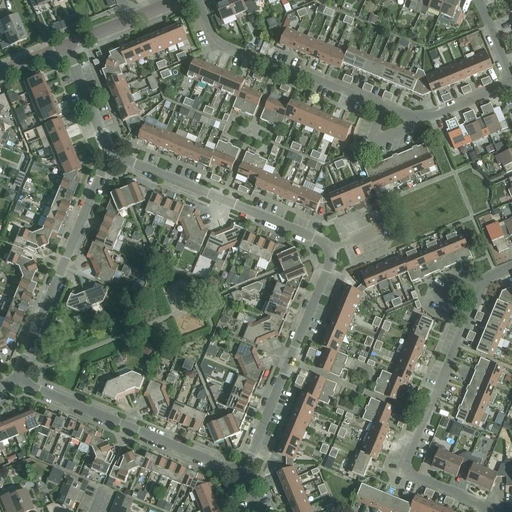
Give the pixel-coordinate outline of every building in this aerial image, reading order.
[(50,1),(49,0),(29,0),(33,8),(50,1)] [(235,16),(228,0),(226,0),(216,4),(220,14),(214,16),(219,27),(225,25),(223,21),(235,16)] [(253,13),(249,2),(244,4),(242,0),(228,0),(235,16),(247,11),(248,15),(253,13)] [(263,0),(252,0),(249,2),(253,13),(258,11),(255,3),(263,0)] [(407,0),(411,2),(408,9),(420,14),(421,11),(425,3),(425,0),(407,0)] [(425,3),(421,11),(427,13),(429,9),(440,13),(445,0),(431,0),(432,1),(428,0),(425,0),(425,3)] [(454,0),(445,0),(440,13),(452,18),(450,23),(456,25),(461,13),(455,11),(459,2),(454,0)] [(364,9),(361,18),(368,21),(371,12),(364,9)] [(0,23),(5,35),(21,28),(16,16),(8,19),(5,13),(0,10),(0,23)] [(60,23),(63,30),(67,28),(78,23),(76,17),(64,21),(60,23)] [(54,33),(61,30),(58,23),(52,25),(53,27),(51,28),(54,33)] [(170,29),(176,45),(187,41),(180,25),(170,29)] [(26,40),(21,28),(5,35),(7,41),(0,43),(0,45),(2,50),(26,40)] [(160,33),(166,49),(176,45),(170,29),(160,33)] [(290,49),(297,33),(286,29),(280,45),(290,49)] [(150,37),(156,53),(166,49),(160,33),(150,37)] [(300,53),(307,37),(297,33),(290,49),(300,53)] [(140,41),(146,57),(156,53),(150,37),(140,41)] [(310,57),(317,41),(307,37),(300,53),(310,57)] [(130,45),(136,61),(146,57),(140,41),(130,45)] [(320,62),(327,45),(317,41),(310,57),(320,62)] [(264,42),(259,54),(265,56),(269,45),(264,42)] [(120,50),(126,66),(136,61),(130,45),(120,50)] [(330,66),(337,50),(327,45),(320,62),(330,66)] [(352,68),(359,52),(349,48),(346,54),(347,54),(342,64),(343,64),(352,68)] [(126,66),(120,50),(109,54),(111,58),(110,58),(105,68),(106,70),(102,71),(107,82),(123,75),(120,68),(126,66)] [(347,54),(346,54),(337,50),(330,66),(340,70),(343,64),(342,64),(347,54)] [(352,68),(362,73),(369,57),(359,52),(352,68)] [(486,52),(475,57),(482,73),(493,68),(486,52)] [(369,57),(362,73),(372,77),(379,61),(369,57)] [(475,57),(465,61),(472,77),(482,73),(475,57)] [(197,82),(204,65),(194,60),(187,77),(197,82)] [(389,65),(379,61),(372,77),(382,81),(389,65)] [(472,77),(465,61),(456,65),(462,81),(472,77)] [(197,82),(207,86),(214,69),(204,65),(197,82)] [(382,81),(392,85),(399,69),(389,65),(382,81)] [(446,69),(452,85),(462,81),(456,65),(446,69)] [(169,69),(161,72),(164,79),(172,76),(169,69)] [(217,90),(224,73),(214,69),(207,86),(217,90)] [(399,69),(392,85),(402,89),(409,73),(399,69)] [(436,73),(442,89),(452,85),(446,69),(436,73)] [(432,93),(442,89),(436,73),(426,77),(424,72),(418,70),(415,76),(409,73),(402,89),(413,93),(422,97),(432,93)] [(217,90),(227,94),(234,77),(224,73),(217,90)] [(23,83),(27,93),(46,85),(42,75),(23,83)] [(127,85),(123,75),(107,82),(111,92),(127,85)] [(234,77),(227,94),(237,98),(242,87),(243,87),(245,81),(234,77)] [(27,93),(31,103),(50,95),(46,85),(27,93)] [(131,95),(127,85),(111,92),(115,102),(131,95)] [(252,91),(243,87),(242,87),(237,98),(232,108),(243,113),(252,91)] [(252,91),(243,113),(253,117),(262,95),(252,91)] [(0,113),(1,112),(3,113),(10,110),(4,94),(0,95),(0,113)] [(31,103),(35,113),(54,105),(50,95),(31,103)] [(119,112),(135,105),(131,95),(115,102),(119,112)] [(270,124),(279,102),(269,98),(260,120),(270,124)] [(20,101),(23,111),(28,109),(25,99),(20,101)] [(281,128),(285,118),(289,106),(279,102),(270,124),(281,128)] [(295,122),(301,106),(291,102),(289,106),(285,118),(295,122)] [(499,107),(493,109),(491,104),(480,108),(483,115),(481,116),(482,118),(487,129),(489,135),(502,130),(499,124),(505,121),(499,107)] [(58,116),(54,105),(35,113),(40,123),(58,116)] [(139,115),(135,105),(119,112),(123,122),(126,121),(129,127),(138,123),(143,120),(139,115)] [(305,126),(311,110),(301,106),(295,122),(305,126)] [(305,126),(315,130),(321,114),(311,110),(305,126)] [(487,129),(482,118),(477,120),(473,111),(463,115),(466,122),(464,123),(464,125),(472,143),(484,138),(481,131),(487,129)] [(321,114),(315,130),(325,134),(331,118),(321,114)] [(334,138),(341,122),(331,118),(325,134),(334,138)] [(472,143),(464,125),(459,127),(455,118),(445,123),(448,130),(446,131),(454,150),(472,143)] [(41,127),(45,137),(64,129),(60,119),(41,127)] [(138,139),(149,143),(155,127),(145,123),(143,120),(138,123),(142,129),(138,139)] [(351,127),(341,122),(334,138),(345,143),(351,127)] [(155,127),(149,143),(159,147),(165,131),(155,127)] [(45,137),(49,147),(68,139),(64,129),(45,137)] [(165,131),(159,147),(169,151),(175,135),(165,131)] [(175,135),(169,151),(179,155),(185,139),(175,135)] [(275,143),(280,145),(283,139),(278,136),(275,143)] [(49,147),(54,157),(72,149),(68,139),(49,147)] [(185,139),(179,155),(189,160),(195,144),(185,139)] [(210,164),(211,164),(220,168),(229,146),(219,141),(215,152),(210,164)] [(199,164),(205,148),(195,144),(189,160),(199,164)] [(425,144),(415,148),(426,175),(430,173),(429,169),(434,166),(425,144)] [(229,146),(220,168),(231,172),(240,150),(229,146)] [(279,148),(274,146),(271,152),(277,155),(279,148)] [(205,148),(199,164),(209,168),(211,164),(210,164),(215,152),(205,148)] [(426,175),(415,148),(405,153),(414,175),(419,173),(421,177),(426,175)] [(54,157),(58,167),(76,159),(72,149),(54,157)] [(511,149),(495,157),(498,165),(502,164),(506,173),(511,171),(511,149)] [(469,155),(472,162),(478,160),(475,152),(469,155)] [(248,179),(257,157),(246,153),(237,175),(248,179)] [(395,157),(406,183),(410,181),(409,177),(414,175),(405,153),(395,157)] [(248,179),(257,183),(262,171),(263,172),(267,161),(257,157),(248,179)] [(401,185),(406,183),(395,157),(385,161),(394,183),(399,181),(401,185)] [(11,161),(14,167),(20,165),(17,158),(11,161)] [(58,167),(63,179),(78,185),(80,180),(74,177),(77,171),(81,170),(76,159),(58,167)] [(385,161),(375,165),(386,191),(390,189),(389,185),(394,183),(385,161)] [(386,191),(375,165),(364,169),(369,180),(374,191),(379,189),(381,193),(386,191)] [(9,179),(14,182),(19,171),(14,169),(9,179)] [(257,183),(255,187),(266,192),(272,176),(263,172),(262,171),(257,183)] [(272,176),(266,192),(276,196),(282,180),(272,176)] [(63,179),(59,189),(74,195),(78,185),(63,179)] [(286,200),(292,184),(282,180),(276,196),(286,200)] [(359,184),(366,200),(376,195),(374,191),(369,180),(359,184)] [(124,189),(131,207),(144,202),(149,204),(153,195),(154,195),(155,193),(140,187),(139,187),(138,184),(124,189)] [(296,204),(302,188),(292,184),(286,200),(296,204)] [(349,188),(356,204),(366,200),(359,184),(349,188)] [(306,208),(312,192),(302,188),(296,204),(306,208)] [(346,208),(356,204),(349,188),(339,192),(346,208)] [(69,205),(74,195),(59,189),(54,199),(69,205)] [(118,217),(119,212),(131,207),(124,189),(111,195),(112,198),(111,199),(105,213),(108,214),(117,218),(118,217)] [(6,190),(3,199),(13,203),(16,194),(6,190)] [(326,203),(326,196),(323,196),(312,192),(306,208),(316,212),(320,203),(326,203)] [(346,208),(339,192),(329,196),(326,196),(326,203),(332,203),(335,212),(346,208)] [(156,217),(163,199),(154,195),(153,195),(149,204),(145,212),(156,217)] [(54,199),(50,209),(65,215),(69,205),(54,199)] [(163,199),(156,217),(166,221),(173,203),(163,199)] [(176,225),(178,221),(177,221),(183,207),(182,207),(173,203),(166,221),(176,225)] [(184,230),(201,222),(198,215),(199,211),(183,205),(182,207),(183,207),(177,221),(178,221),(181,222),(184,230)] [(61,225),(65,215),(50,209),(46,219),(61,225)] [(104,223),(121,231),(125,220),(118,217),(117,218),(108,214),(104,223)] [(46,219),(42,229),(57,235),(61,225),(46,219)] [(204,230),(201,222),(184,230),(187,237),(185,240),(201,247),(208,231),(204,230)] [(100,233),(117,241),(121,231),(104,223),(100,233)] [(510,238),(506,226),(500,228),(498,223),(486,228),(494,247),(496,246),(499,253),(509,249),(505,240),(510,238)] [(237,246),(240,247),(246,233),(247,234),(248,231),(232,225),(230,228),(223,231),(230,249),(237,246)] [(13,244),(29,251),(31,245),(26,243),(29,234),(19,229),(13,244)] [(31,245),(29,251),(33,253),(34,251),(48,245),(47,243),(49,238),(55,240),(57,235),(42,229),(41,230),(31,235),(29,234),(26,243),(31,245)] [(222,252),(230,249),(223,231),(215,234),(212,233),(205,249),(221,255),(222,252)] [(109,250),(112,251),(113,251),(117,241),(100,233),(96,243),(95,243),(109,249),(109,250)] [(238,251),(249,255),(256,237),(247,234),(246,233),(240,247),(238,251)] [(455,233),(450,235),(462,262),(472,258),(463,235),(457,238),(455,233)] [(452,266),(462,262),(450,235),(446,237),(448,242),(442,244),(452,266)] [(249,255),(259,259),(266,242),(256,237),(249,255)] [(442,270),(452,266),(442,244),(437,246),(435,241),(430,243),(442,270)] [(95,243),(96,243),(93,242),(87,258),(90,259),(93,267),(111,260),(110,259),(114,257),(112,251),(109,250),(109,249),(95,243)] [(269,264),(273,255),(272,255),(276,246),(275,246),(266,242),(259,259),(269,264)] [(276,243),(275,246),(276,246),(272,255),(273,255),(277,257),(282,269),(300,262),(295,249),(291,250),(291,249),(276,243)] [(422,252),(432,274),(442,270),(430,243),(426,245),(428,250),(422,252)] [(5,263),(16,267),(20,258),(25,260),(28,254),(12,248),(5,263)] [(432,274),(422,252),(417,254),(415,250),(411,252),(422,278),(432,274)] [(407,272),(407,273),(411,283),(422,278),(411,252),(406,254),(408,258),(403,260),(402,260),(407,272)] [(22,278),(21,280),(36,286),(38,281),(33,278),(35,273),(37,272),(31,258),(32,256),(28,254),(25,260),(20,258),(16,267),(18,268),(22,278)] [(144,257),(137,254),(135,260),(141,263),(144,257)] [(402,260),(403,260),(401,256),(391,261),(397,277),(407,273),(407,272),(402,260)] [(114,267),(111,260),(93,267),(96,275),(95,278),(111,284),(117,269),(114,267)] [(381,265),(387,281),(397,277),(391,261),(381,265)] [(287,282),(286,287),(285,287),(295,291),(295,292),(297,293),(303,278),(303,277),(306,276),(300,262),(282,269),(287,282)] [(371,269),(377,285),(387,281),(381,265),(371,269)] [(143,269),(140,278),(146,280),(149,271),(143,269)] [(377,285),(371,269),(360,273),(364,282),(360,286),(365,291),(367,289),(377,285)] [(21,280),(17,289),(32,296),(36,286),(21,280)] [(291,301),(295,292),(295,291),(285,287),(286,287),(277,283),(273,294),(291,301)] [(84,290),(91,308),(103,302),(108,290),(93,284),(91,287),(84,290)] [(347,286),(342,297),(358,303),(363,293),(365,291),(360,286),(356,290),(347,286)] [(497,301),(493,311),(509,318),(511,312),(511,311),(511,286),(511,287),(511,288),(502,292),(498,301),(497,301)] [(17,289),(13,299),(28,306),(32,296),(17,289)] [(78,313),(91,308),(84,290),(76,293),(73,292),(66,308),(78,313)] [(246,294),(238,291),(232,293),(235,301),(241,304),(246,294)] [(286,311),(291,301),(273,294),(269,304),(286,311)] [(342,297),(338,307),(354,313),(358,303),(342,297)] [(3,303),(2,307),(23,316),(28,306),(13,299),(10,306),(3,303)] [(282,321),(283,320),(286,311),(269,304),(265,314),(269,316),(269,315),(282,321)] [(23,316),(2,307),(0,310),(7,313),(4,319),(19,326),(23,316)] [(350,323),(354,313),(338,307),(334,317),(350,323)] [(493,311),(489,321),(505,328),(509,318),(493,311)] [(285,321),(283,320),(282,321),(269,315),(269,316),(267,319),(260,322),(267,339),(275,336),(278,337),(285,321)] [(413,326),(429,333),(433,322),(417,316),(413,326)] [(334,317),(330,327),(346,333),(350,323),(334,317)] [(15,336),(19,326),(4,319),(0,329),(15,336)] [(489,321),(485,331),(501,338),(505,328),(489,321)] [(243,339),(258,346),(260,342),(267,339),(260,322),(252,325),(249,324),(243,339)] [(429,333),(413,326),(409,336),(425,343),(429,333)] [(330,327),(326,337),(342,343),(346,333),(330,327)] [(8,339),(13,341),(15,336),(0,329),(0,351),(7,349),(5,345),(8,339)] [(485,331),(481,341),(496,348),(501,338),(485,331)] [(405,346),(421,353),(425,343),(409,336),(405,346)] [(321,347),(326,349),(326,348),(338,353),(342,343),(326,337),(321,347)] [(481,341),(476,352),(492,358),(496,348),(481,341)] [(241,368),(259,361),(255,353),(257,350),(241,343),(234,359),(238,360),(241,368)] [(401,356),(417,363),(421,353),(405,346),(401,356)] [(326,349),(322,358),(344,367),(348,357),(338,353),(326,348),(326,349)] [(397,366),(413,373),(417,363),(401,356),(397,366)] [(322,358),(317,369),(339,378),(344,367),(322,358)] [(476,369),(503,380),(505,375),(500,373),(503,368),(481,358),(476,369)] [(259,361),(241,368),(244,375),(243,378),(243,379),(256,384),(256,385),(258,386),(265,370),(262,368),(259,361)] [(404,381),(408,383),(413,373),(397,366),(393,375),(393,376),(404,381)] [(472,379),(494,388),(496,383),(501,384),(503,380),(476,369),(472,379)] [(378,382),(400,391),(404,381),(393,376),(393,375),(382,371),(378,382)] [(120,378),(127,396),(135,393),(138,394),(145,378),(132,373),(120,378)] [(243,379),(243,378),(239,376),(239,377),(235,375),(231,385),(252,394),(256,385),(256,384),(243,379)] [(332,395),(337,384),(315,375),(310,386),(332,395)] [(127,396),(120,378),(108,383),(103,396),(118,402),(120,399),(127,396)] [(494,388),(472,379),(468,389),(494,400),(496,395),(492,393),(494,388)] [(147,398),(150,405),(168,398),(165,390),(166,387),(150,381),(144,396),(147,398)] [(400,391),(378,382),(374,392),(396,401),(400,391)] [(227,395),(230,397),(248,404),(252,394),(231,385),(227,395)] [(328,405),(332,395),(310,386),(306,395),(306,396),(318,401),(328,405)] [(492,404),(494,400),(468,389),(464,399),(486,408),(488,403),(492,404)] [(314,411),(318,401),(306,396),(306,395),(302,393),(298,404),(314,411)] [(248,404),(230,397),(226,407),(234,411),(234,410),(244,414),(248,404)] [(171,406),(168,398),(150,405),(154,413),(152,416),(168,423),(169,421),(169,420),(174,407),(171,406)] [(367,409),(389,418),(393,408),(371,399),(367,409)] [(460,409),(486,420),(488,415),(484,413),(486,408),(464,399),(460,409)] [(175,403),(174,407),(169,420),(169,421),(179,424),(186,407),(175,403)] [(310,421),(314,411),(298,404),(294,414),(310,421)] [(196,411),(186,407),(179,424),(189,429),(196,411)] [(21,413),(29,432),(41,427),(47,412),(42,410),(39,415),(33,413),(32,409),(21,413)] [(385,428),(389,418),(367,409),(362,419),(373,424),(373,423),(385,428)] [(486,420),(460,409),(455,419),(477,428),(480,423),(484,424),(486,420)] [(246,415),(244,414),(234,410),(234,411),(232,416),(220,421),(227,439),(241,433),(239,429),(240,429),(246,415)] [(206,415),(196,411),(189,429),(198,433),(199,433),(202,423),(203,424),(206,415)] [(47,412),(41,427),(51,431),(57,416),(47,412)] [(21,413),(11,417),(24,449),(27,446),(22,434),(29,432),(21,413)] [(306,431),(310,421),(294,414),(290,424),(306,431)] [(61,435),(67,420),(57,416),(51,431),(61,435)] [(11,417),(1,421),(9,440),(15,437),(19,445),(20,444),(23,451),(24,449),(11,417)] [(71,439),(77,424),(67,420),(61,435),(71,439)] [(0,421),(0,446),(2,452),(5,450),(2,443),(9,440),(1,421),(0,421)] [(208,426),(203,424),(202,423),(199,433),(198,433),(197,435),(212,441),(213,441),(214,444),(227,439),(220,421),(208,426)] [(373,423),(373,424),(369,433),(385,440),(389,429),(385,428),(373,423)] [(454,423),(452,428),(459,432),(462,426),(454,423)] [(81,443),(87,428),(77,424),(71,439),(81,443)] [(302,441),(306,431),(290,424),(286,434),(302,441)] [(91,448),(97,433),(87,428),(81,443),(91,448)] [(464,428),(462,433),(477,439),(479,434),(464,428)] [(107,458),(113,460),(115,456),(113,455),(107,441),(105,442),(100,440),(102,435),(97,433),(91,448),(93,448),(96,458),(96,460),(105,464),(107,458)] [(385,440),(369,433),(365,443),(381,450),(385,440)] [(45,449),(49,437),(43,434),(38,446),(45,449)] [(297,451),(302,441),(286,434),(281,444),(297,451)] [(372,458),(372,459),(376,460),(381,450),(365,443),(361,453),(360,453),(372,458)] [(293,461),(297,451),(281,444),(277,454),(286,458),(286,464),(293,464),(293,461)] [(444,472),(451,456),(445,453),(446,451),(445,448),(436,444),(431,456),(436,458),(433,467),(444,472)] [(482,461),(483,457),(482,454),(473,450),(472,454),(471,456),(482,461)] [(360,453),(361,453),(356,451),(352,461),(368,468),(372,459),(372,458),(360,453)] [(118,458),(116,462),(122,464),(120,470),(129,474),(130,472),(140,468),(142,469),(148,454),(142,452),(140,457),(135,455),(134,453),(120,458),(118,458)] [(471,456),(472,454),(467,452),(466,454),(464,453),(458,456),(457,458),(451,456),(444,472),(456,477),(461,466),(466,468),(471,456)] [(142,469),(151,473),(158,458),(148,454),(142,469)] [(479,467),(482,461),(471,456),(466,468),(471,470),(467,482),(479,486),(485,470),(479,467)] [(105,464),(96,460),(91,471),(106,477),(113,460),(107,458),(105,464)] [(151,473),(161,477),(168,462),(158,458),(151,473)] [(368,468),(352,461),(348,472),(364,478),(368,468)] [(122,464),(116,462),(110,478),(125,484),(129,474),(120,470),(122,464)] [(161,477),(171,481),(178,466),(168,462),(161,477)] [(293,467),(293,464),(286,464),(286,470),(277,473),(281,484),(297,477),(293,467)] [(485,470),(479,486),(491,491),(496,477),(506,477),(506,465),(495,465),(492,472),(485,470)] [(171,481),(181,485),(188,470),(178,466),(171,481)] [(64,473),(53,468),(49,479),(60,484),(64,473)] [(181,485),(191,489),(198,474),(188,470),(181,485)] [(203,476),(198,474),(191,489),(196,501),(215,493),(211,483),(207,484),(200,482),(203,476)] [(302,487),(297,477),(281,484),(286,494),(302,487)] [(85,492),(89,482),(83,480),(81,485),(67,479),(56,504),(71,510),(79,490),(85,492)] [(355,501),(366,505),(372,489),(362,485),(355,501)] [(306,497),(302,487),(286,494),(290,504),(306,497)] [(382,493),(372,489),(366,505),(376,509),(382,493)] [(13,511),(15,511),(28,511),(34,510),(26,490),(10,497),(9,495),(2,498),(7,511),(13,511)] [(200,511),(219,503),(215,493),(196,501),(200,511)] [(376,509),(382,511),(386,511),(392,497),(382,493),(376,509)] [(128,511),(133,501),(118,495),(110,511),(128,511)] [(298,511),(310,507),(306,497),(290,504),(293,511),(298,511)] [(386,511),(397,511),(402,501),(392,497),(386,511)] [(409,511),(421,511),(426,501),(415,497),(412,506),(409,511)] [(171,511),(174,506),(163,501),(160,508),(168,511),(171,511)] [(409,511),(412,506),(402,501),(397,511),(409,511)] [(421,511),(433,511),(436,506),(426,501),(421,511)] [(200,511),(222,511),(219,503),(200,511)]
